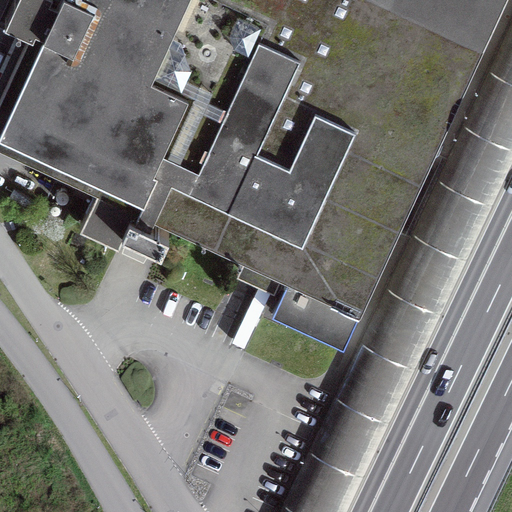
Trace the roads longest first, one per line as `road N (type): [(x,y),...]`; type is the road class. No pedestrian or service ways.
road 1 (motorway): [(511,194),(359,511)]
road 2 (motorway): [(511,259),(391,511)]
road 3 (unclassified): [(122,511),(0,323)]
road 4 (motorway): [(448,511),(511,380)]
